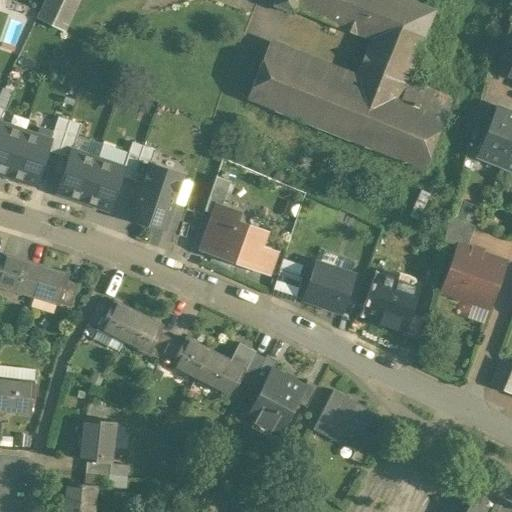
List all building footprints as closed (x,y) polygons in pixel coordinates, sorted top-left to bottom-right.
[(76,0),(47,0),(39,18),(44,21),(47,22),(62,29),(76,0)] [(276,0),(275,5),(294,13),(295,9),(325,21),(333,0),(276,0)] [(400,100),(407,82),(435,11),(408,0),(333,0),(325,21),(371,39),(354,82),(400,100)] [(511,22),(509,21),(499,58),(511,61),(511,22)] [(400,100),(354,82),(268,47),(247,99),(424,170),(444,119),(400,100)] [(407,82),(400,100),(444,119),(452,99),(407,82)] [(492,118),(480,148),(481,148),(478,156),(501,165),(511,138),(511,113),(497,108),(492,118)] [(469,143),(480,148),(492,118),(477,113),(469,143)] [(25,132),(0,123),(0,172),(10,176),(25,132)] [(53,133),(39,128),(36,136),(25,132),(10,176),(35,185),(53,133)] [(511,138),(501,165),(511,169),(511,138)] [(98,160),(72,151),(58,192),(83,201),(98,160)] [(123,168),(98,160),(83,201),(109,210),(123,168)] [(150,165),(132,218),(164,229),(182,176),(150,165)] [(235,213),(219,207),(204,249),(266,271),(272,254),(255,248),(260,235),(231,224),(235,213)] [(478,216),(466,211),(461,221),(473,226),(478,216)] [(461,221),(450,216),(444,241),(458,246),(467,249),(475,226),(473,226),(461,221)] [(498,228),(489,224),(486,231),(496,235),(498,228)] [(467,249),(458,246),(442,291),(474,303),(489,308),(505,263),(467,249)] [(41,267),(3,255),(0,264),(0,286),(32,296),(41,267)] [(282,257),(273,294),(295,300),(305,263),(282,257)] [(317,264),(305,299),(326,306),(341,311),(353,276),(317,264)] [(68,275),(41,267),(32,296),(59,304),(66,282),(68,275)] [(418,287),(382,274),(367,315),(382,321),(382,320),(403,328),(418,287)] [(78,285),(66,282),(59,304),(71,308),(78,285)] [(110,307),(99,328),(114,336),(124,341),(138,314),(113,301),(110,307)] [(99,302),(88,323),(99,328),(110,307),(99,302)] [(474,303),(468,322),(482,328),(489,308),(474,303)] [(441,315),(432,313),(430,325),(439,326),(441,315)] [(163,327),(138,314),(124,341),(149,354),(160,333),(163,327)] [(99,328),(88,323),(83,334),(94,339),(99,328)] [(114,336),(99,328),(94,339),(108,347),(114,336)] [(171,339),(160,333),(149,354),(160,360),(171,339)] [(210,351),(185,338),(181,344),(170,365),(196,378),(210,351)] [(181,344),(171,339),(160,360),(170,365),(181,344)] [(255,352),(239,343),(230,361),(246,369),(251,359),(251,360),(255,353),(255,352)] [(230,361),(210,351),(196,378),(232,397),(240,381),(246,369),(230,361)] [(265,358),(255,353),(251,360),(251,359),(246,369),(240,381),(250,386),(265,358)] [(278,361),(266,355),(265,358),(250,386),(250,387),(260,392),(271,371),(272,372),(278,361)] [(511,366),(501,362),(492,384),(494,385),(511,392),(511,366)] [(272,372),(271,371),(260,392),(247,417),(251,420),(279,434),(296,402),(303,388),(272,372)] [(34,383),(0,379),(0,410),(30,414),(34,383)] [(318,386),(307,381),(303,388),(296,402),(306,408),(318,386)] [(376,412),(333,390),(313,430),(340,443),(342,440),(356,447),(354,451),(355,451),(356,452),(366,432),(376,412)] [(116,424),(85,421),(81,461),(88,462),(112,464),(116,424)] [(377,437),(366,432),(356,452),(355,451),(351,458),(363,464),(377,437)] [(112,464),(88,462),(86,472),(111,475),(112,464)] [(111,476),(86,473),(85,486),(98,487),(109,488),(111,476)] [(85,486),(68,484),(64,511),(95,511),(98,487),(85,486)] [(478,486),(464,511),(511,511),(511,502),(479,486),(479,487),(478,486)]
